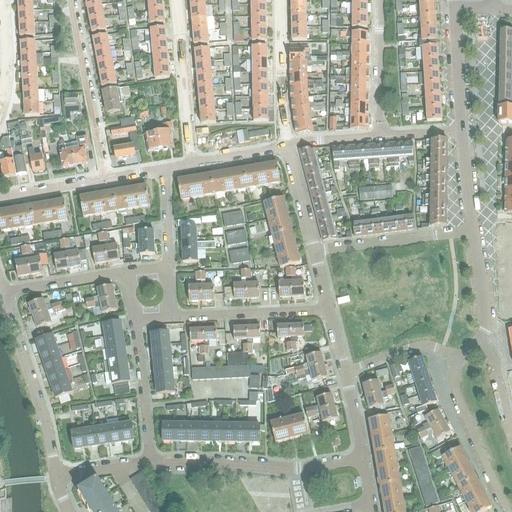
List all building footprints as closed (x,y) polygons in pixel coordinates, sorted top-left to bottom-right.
[(19,13),(34,12),(32,0),(21,0),(18,0),(19,13)] [(86,0),(88,9),(102,6),(100,0),(86,0)] [(148,0),(149,12),(164,11),(163,0),(148,0)] [(190,0),(191,8),(206,7),(205,0),(190,0)] [(292,16),(307,16),(307,3),(292,4),(292,16)] [(368,16),(368,4),(353,3),(353,16),(368,16)] [(252,17),(266,17),(266,4),(252,5),(252,17)] [(421,17),(436,16),(435,4),(420,5),(421,17)] [(90,21),(104,18),(102,6),(88,9),(90,21)] [(192,20),(207,19),(206,7),(191,8),(192,20)] [(164,11),(149,12),(150,25),(165,23),(164,11)] [(20,25),(34,24),(34,12),(19,13),(20,25)] [(292,28),(307,28),(307,16),(292,16),(292,28)] [(367,29),(368,16),(353,16),(353,29),(367,29)] [(422,29),(436,28),(436,16),(421,17),(422,29)] [(252,29),(267,29),(266,17),(252,17),(252,29)] [(104,18),(90,21),(92,34),(107,31),(104,18)] [(193,33),(208,31),(207,19),(192,20),(193,33)] [(34,24),(20,25),(20,38),(35,37),(34,24)] [(152,43),(167,41),(166,28),(151,30),(152,43)] [(307,28),(292,28),(292,41),(307,41),(307,28)] [(422,42),(437,41),(436,28),(422,29),(422,42)] [(267,29),(252,29),(252,42),(267,42),(267,29)] [(501,42),(511,42),(511,30),(506,31),(501,31),(501,42)] [(208,31),(193,33),(194,45),(209,44),(208,31)] [(341,33),(341,37),(347,37),(347,38),(353,38),(353,46),(370,47),(370,33),(341,33)] [(96,51),(110,48),(108,36),(93,39),(96,51)] [(22,55),(36,54),(36,41),(21,42),(22,55)] [(153,55),(168,53),(167,41),(152,43),(153,55)] [(420,49),(423,49),(438,48),(437,41),(422,42),(420,42),(420,49)] [(511,53),(511,42),(501,42),(500,53),(511,53)] [(337,57),(370,58),(370,47),(353,46),(353,53),(343,53),(343,54),(337,54),(337,57)] [(253,60),(267,60),(267,47),(253,48),(253,60)] [(98,63),(112,60),(110,48),(96,51),(98,63)] [(290,63),(305,62),(305,54),(309,54),(309,48),(300,49),(300,51),(290,52),(290,63)] [(438,48),(423,49),(424,61),(438,60),(438,48)] [(196,63),(211,62),(210,49),(195,51),(196,63)] [(155,67),(169,65),(168,53),(153,55),(155,67)] [(511,63),(511,53),(500,53),(500,64),(511,63)] [(22,67),(37,66),(36,54),(22,55),(22,67)] [(369,70),(370,58),(337,57),(337,61),(347,61),(347,62),(353,62),(352,70),(369,70)] [(100,75),(114,72),(112,60),(98,63),(100,75)] [(253,73),(268,72),(267,60),(253,60),(253,73)] [(425,73),(439,72),(438,60),(424,61),(425,73)] [(197,76),(212,74),(211,62),(196,63),(197,76)] [(290,75),(308,75),(307,67),(313,67),(313,66),(323,66),(323,62),(317,62),(305,62),(290,63),(290,75)] [(511,74),(511,63),(500,64),(500,74),(511,74)] [(169,65),(155,67),(156,80),(170,78),(169,65)] [(23,80),(38,79),(37,66),(22,67),(23,80)] [(369,82),(369,70),(352,70),(352,77),(346,77),(346,81),(369,82)] [(114,72),(100,75),(103,88),(117,85),(114,72)] [(253,85),(268,84),(268,72),(253,73),(253,85)] [(425,85),(440,84),(439,72),(425,73),(425,85)] [(198,88),(213,86),(212,74),(197,76),(198,88)] [(511,85),(511,74),(500,74),(500,85),(511,85)] [(313,82),(308,82),(308,75),(290,75),(291,86),(313,86),(313,82)] [(24,92),(38,91),(38,79),(23,80),(24,92)] [(352,94),(369,94),(369,82),(346,81),(346,86),(352,86),(352,94)] [(253,97),(268,97),(268,84),(253,85),(253,97)] [(426,97),(441,96),(440,84),(425,85),(426,97)] [(511,96),(511,85),(500,85),(500,96),(511,96)] [(199,100),(214,99),(213,86),(198,88),(199,100)] [(291,99),(308,97),(308,91),(314,91),(313,86),(291,86),(291,99)] [(108,114),(120,112),(119,103),(122,103),(120,90),(104,92),(108,114)] [(25,104),(39,103),(38,91),(24,92),(25,104)] [(369,106),(369,94),(352,94),(352,101),(346,101),(346,105),(369,106)] [(64,106),(65,120),(70,120),(70,113),(81,112),(81,105),(78,105),(77,95),(65,95),(66,106),(64,106)] [(427,109),(441,108),(441,96),(426,97),(427,109)] [(511,107),(511,96),(500,96),(499,107),(511,107)] [(254,109),(268,109),(268,97),(253,97),(254,109)] [(309,104),(308,97),(291,99),(293,111),(325,107),(325,103),(315,104),(315,103),(309,104)] [(200,112),(215,111),(214,99),(199,100),(200,112)] [(39,103),(25,104),(25,117),(40,116),(39,103)] [(336,110),(351,110),(351,118),(369,118),(369,106),(346,105),(343,105),(336,105),(336,110)] [(295,122),(311,120),(310,113),(326,110),(325,107),(293,111),(295,122)] [(511,107),(499,107),(498,123),(511,123),(511,107)] [(441,108),(427,109),(428,122),(442,121),(441,108)] [(268,109),(254,109),(254,122),(268,121),(268,109)] [(215,111),(200,112),(201,125),(216,124),(215,111)] [(122,128),(136,125),(135,118),(121,121),(122,128)] [(342,124),(343,131),(369,129),(369,118),(351,118),(351,124),(342,124)] [(326,128),(318,129),(318,127),(313,127),(311,120),(295,122),(295,129),(297,135),(326,132),(326,128)] [(158,133),(161,150),(173,148),(170,131),(173,130),(172,123),(163,125),(164,132),(158,133)] [(136,125),(122,128),(111,129),(112,137),(137,133),(136,125)] [(161,150),(158,133),(150,134),(148,126),(144,127),(145,135),(146,135),(149,152),(161,150)] [(75,166),(88,164),(85,148),(88,148),(86,135),(76,136),(77,143),(72,144),(75,166)] [(16,176),(10,142),(9,137),(3,138),(5,150),(7,150),(9,161),(1,163),(3,178),(16,176)] [(432,152),(448,153),(448,145),(448,140),(423,142),(424,147),(432,147),(432,152)] [(26,164),(22,147),(16,148),(15,141),(10,142),(16,176),(28,174),(26,164)] [(403,143),(404,158),(408,158),(409,163),(410,163),(410,166),(415,166),(413,142),(403,143)] [(399,158),(404,158),(403,143),(393,144),(394,167),(399,167),(399,164),(400,164),(399,158)] [(35,157),(33,144),(22,146),(22,147),(26,164),(32,163),(33,173),(45,171),(43,155),(35,157)] [(63,168),(75,166),(72,144),(59,146),(63,168)] [(380,160),(384,159),(383,144),(373,145),(375,168),(379,168),(379,165),(380,165),(380,160)] [(390,167),(394,167),(393,144),(383,144),(384,159),(388,159),(389,164),(390,164),(390,167)] [(370,169),(375,168),(373,145),(363,146),(364,161),(368,161),(369,166),(370,166),(370,169)] [(117,160),(136,157),(134,146),(115,149),(117,160)] [(360,161),(364,161),(363,146),(353,147),(355,170),(359,169),(359,166),(360,166),(360,161)] [(340,162),(344,162),(343,147),(333,148),(333,153),(335,171),(340,171),(339,168),(340,168),(340,162)] [(350,170),(355,170),(353,147),(343,147),(344,162),(349,162),(349,167),(350,167),(350,170)] [(303,162),(318,158),(316,152),(321,151),(320,149),(300,150),(303,162)] [(447,160),(448,153),(432,152),(432,160),(423,160),(423,165),(448,165),(448,160),(447,160)] [(306,173),(320,170),(318,158),(303,162),(306,173)] [(247,189),(280,183),(277,162),(244,168),(247,189)] [(447,177),(447,170),(448,170),(448,165),(423,165),(423,170),(432,170),(431,177),(447,177)] [(215,195),(247,189),(244,168),(211,174),(215,195)] [(308,185),(323,181),(320,170),(306,173),(308,185)] [(182,200),(215,195),(211,174),(178,180),(182,200)] [(447,177),(431,177),(423,177),(423,182),(431,182),(431,189),(447,189),(447,182),(448,182),(448,177),(447,177)] [(311,196),(326,192),(323,181),(308,185),(311,196)] [(117,212),(150,206),(147,186),(114,191),(117,212)] [(360,201),(393,198),(392,186),(359,189),(360,201)] [(447,197),(447,189),(431,189),(431,196),(423,196),(423,201),(448,201),(448,197),(447,197)] [(85,218),(117,212),(114,191),(81,197),(85,218)] [(314,207),(329,204),(326,192),(311,196),(314,207)] [(272,236),(292,231),(284,198),(264,203),(272,236)] [(35,226),(69,221),(65,200),(32,206),(35,226)] [(448,206),(448,201),(423,201),(423,206),(431,206),(431,213),(447,213),(447,206),(448,206)] [(317,219),(332,215),(329,204),(314,207),(317,219)] [(0,222),(2,232),(35,226),(32,206),(0,211),(0,222)] [(447,226),(447,213),(431,213),(431,220),(429,220),(429,224),(422,225),(422,229),(447,226)] [(320,230),(335,226),(332,215),(317,219),(320,230)] [(401,218),(402,232),(415,230),(413,216),(401,218)] [(391,233),(402,232),(401,218),(389,219),(391,233)] [(379,235),(391,233),(389,219),(377,220),(379,235)] [(367,236),(379,235),(377,220),(365,222),(367,236)] [(355,238),(367,236),(365,222),(353,224),(355,238)] [(335,226),(320,230),(321,234),(323,242),(343,239),(342,236),(337,236),(335,226)] [(182,239),(197,239),(197,227),(182,227),(182,239)] [(140,243),(155,243),(154,231),(140,231),(140,243)] [(292,231),(272,236),(280,269),(301,264),(292,231)] [(197,243),(197,239),(182,239),(183,251),(198,250),(215,250),(214,242),(197,243)] [(155,243),(140,243),(141,255),(155,255),(155,243)] [(105,247),(108,263),(120,261),(118,245),(105,247)] [(96,265),(108,263),(105,247),(93,249),(96,265)] [(198,250),(183,251),(183,263),(198,262),(198,250)] [(67,254),(69,269),(82,267),(79,252),(67,254)] [(57,272),(69,269),(67,254),(55,256),(57,272)] [(29,260),(31,276),(44,274),(41,258),(29,260)] [(19,278),(31,276),(29,260),(16,262),(19,278)] [(382,280),(385,290),(402,284),(399,275),(382,280)] [(292,282),(293,298),(305,297),(304,281),(292,282)] [(280,298),(293,298),(292,282),(280,283),(280,298)] [(235,301),(248,300),(247,284),(234,285),(235,301)] [(247,284),(248,300),(260,299),(259,284),(247,284)] [(190,303),(202,302),(202,286),(189,287),(190,303)] [(202,286),(202,302),(215,302),(214,286),(202,286)] [(100,302),(116,299),(113,287),(97,290),(100,302)] [(116,299),(100,302),(102,314),(118,311),(116,299)] [(33,317),(48,311),(44,300),(29,305),(33,317)] [(48,311),(33,317),(37,328),(52,323),(48,311)] [(106,337),(123,334),(121,322),(104,324),(106,337)] [(278,338),(292,338),(291,325),(278,326),(278,338)] [(292,351),(297,351),(296,343),(298,343),(298,337),(305,337),(304,325),(291,325),(292,338),(292,343),(292,351)] [(235,340),(248,340),(247,327),(234,328),(235,340)] [(247,327),(248,340),(261,339),(260,327),(247,327)] [(204,342),(218,341),(217,329),(203,330),(204,342)] [(191,343),(204,342),(203,330),(190,330),(191,343)] [(153,346),(170,345),(169,332),(152,334),(153,346)] [(108,349),(125,346),(123,334),(106,337),(108,349)] [(41,353),(58,347),(54,336),(37,341),(41,353)] [(154,358),(171,357),(170,345),(153,346),(154,358)] [(109,360),(127,358),(125,346),(108,349),(109,360)] [(45,364),(61,359),(58,347),(41,353),(45,364)] [(306,357),(309,369),(325,365),(322,353),(306,357)] [(155,370),(172,369),(171,357),(154,358),(155,370)] [(412,374),(427,369),(423,357),(408,362),(412,374)] [(111,372),(129,370),(127,358),(109,360),(111,372)] [(48,375),(65,370),(61,359),(45,364),(48,375)] [(325,365),(309,369),(312,381),(328,377),(325,365)] [(394,379),(400,377),(397,366),(391,368),(394,379)] [(156,382),(173,381),(172,369),(155,370),(156,382)] [(416,385),(430,380),(427,369),(412,374),(416,385)] [(52,387),(69,381),(65,370),(48,375),(52,387)] [(130,388),(129,382),(131,382),(129,370),(111,372),(113,385),(116,384),(117,390),(130,388)] [(419,396),(434,391),(430,380),(416,385),(419,396)] [(69,381),(52,387),(56,399),(73,393),(69,381)] [(173,381),(156,382),(157,395),(175,393),(173,381)] [(366,397),(382,393),(379,381),(363,385),(366,397)] [(369,409),(385,405),(383,399),(388,398),(388,396),(396,394),(394,390),(387,392),(382,393),(366,397),(369,409)] [(434,391),(419,396),(423,407),(416,409),(418,414),(428,410),(427,406),(437,403),(434,391)] [(319,410),(335,406),(332,394),(316,398),(319,410)] [(323,423),(338,419),(335,406),(319,410),(321,415),(323,423)] [(431,429),(446,421),(439,410),(425,418),(431,429)] [(276,443),(292,439),(309,434),(304,414),(271,423),(276,443)] [(375,454),(395,451),(389,417),(369,420),(375,454)] [(446,421),(431,429),(437,440),(451,432),(446,421)] [(120,425),(122,442),(135,440),(132,423),(120,425)] [(176,442),(177,424),(164,424),(164,441),(176,442)] [(188,442),(189,424),(177,424),(176,442),(188,442)] [(200,442),(201,425),(189,424),(188,442),(200,442)] [(111,444),(122,442),(120,425),(108,427),(111,444)] [(212,442),(212,425),(201,425),(200,442),(212,442)] [(224,443),(224,425),(212,425),(212,442),(224,443)] [(236,443),(236,425),(224,425),(224,443),(236,443)] [(248,443),(248,426),(236,425),(236,443),(248,443)] [(248,426),(248,443),(260,444),(260,426),(248,426)] [(99,446),(111,444),(108,427),(96,429),(99,446)] [(419,435),(427,431),(425,427),(417,431),(419,435)] [(87,448),(99,446),(96,429),(84,431),(87,448)] [(75,450),(87,448),(84,431),(72,433),(75,450)] [(333,447),(336,446),(340,445),(339,438),(331,440),(333,447)] [(458,487),(476,478),(461,448),(442,457),(458,487)] [(380,488),(401,484),(395,451),(375,454),(380,488)] [(133,484),(144,478),(141,473),(131,480),(133,484)] [(136,489),(147,482),(144,478),(133,484),(136,489)] [(476,478),(458,487),(470,511),(483,511),(492,508),(476,478)] [(90,511),(113,511),(116,511),(97,481),(79,492),(90,511)] [(139,493),(150,487),(147,482),(136,489),(139,493)] [(384,511),(405,511),(401,484),(380,488),(384,511)] [(141,498),(152,491),(150,487),(139,493),(141,498)] [(144,503),(155,496),(152,491),(141,498),(144,503)] [(147,507),(158,501),(155,496),(144,503),(147,507)] [(150,511),(160,505),(158,501),(147,507),(150,511)]
